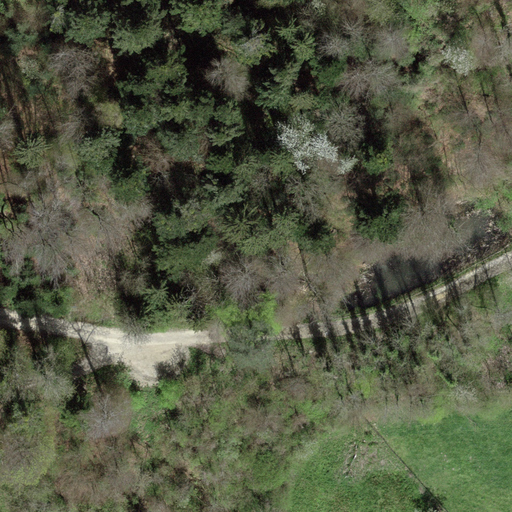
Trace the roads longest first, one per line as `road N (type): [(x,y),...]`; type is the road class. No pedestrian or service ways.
road 1 (track): [(0,313),(155,338),(312,329),(367,321),(511,264)]
road 2 (track): [(155,338),(0,384)]
